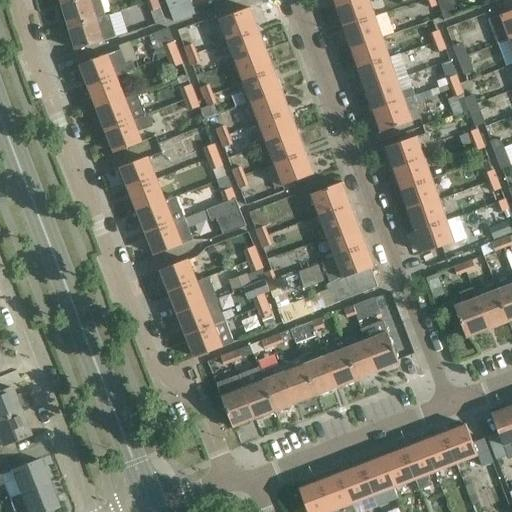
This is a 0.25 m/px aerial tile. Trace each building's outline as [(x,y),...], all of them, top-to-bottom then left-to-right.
[(78,0),(63,5),(70,27),(96,19),(105,16),(100,0),(78,0)] [(161,8),(157,0),(148,0),(146,1),(150,12),(161,8)] [(195,13),(190,0),(165,0),(171,13),(173,20),(195,13)] [(371,0),(356,0),(336,7),(343,28),(391,11),(386,0),(382,0),(373,4),(371,0)] [(435,0),(426,0),(430,8),(438,5),(435,0)] [(227,41),(258,29),(250,8),(219,20),(227,41)] [(511,38),(511,11),(510,13),(500,16),(489,20),(496,39),(498,44),(509,40),(511,38)] [(77,50),(116,38),(109,14),(105,16),(96,19),(70,27),(77,50)] [(377,16),(343,28),(351,49),(384,37),(377,16)] [(167,57),(178,53),(169,28),(149,36),(159,60),(167,57)] [(235,62),(266,50),(258,29),(227,41),(235,62)] [(430,34),(433,43),(442,40),(439,31),(430,34)] [(392,58),(384,37),(351,49),(358,70),(392,58)] [(433,43),(437,52),(445,49),(442,40),(433,43)] [(453,47),(458,59),(468,55),(463,43),(453,47)] [(184,48),(187,56),(197,53),(193,45),(184,48)] [(243,83),(274,71),(266,50),(235,62),(243,83)] [(90,87),(116,77),(129,72),(128,71),(135,69),(133,63),(124,67),(118,51),(81,65),(90,87)] [(178,53),(167,57),(171,67),(182,63),(178,53)] [(197,53),(187,56),(191,66),(200,62),(197,53)] [(468,55),(458,59),(464,75),(474,72),(468,55)] [(366,91),(399,79),(392,58),(358,70),(366,91)] [(251,103),(282,91),(274,71),(243,83),(235,86),(243,106),(251,103)] [(448,79),(450,85),(457,82),(455,76),(448,79)] [(90,87),(99,109),(124,99),(116,77),(90,87)] [(399,79),(366,91),(373,112),(406,100),(399,79)] [(457,82),(450,85),(455,97),(464,94),(460,84),(459,85),(457,82)] [(181,89),(185,100),(196,96),(191,85),(181,89)] [(204,98),(213,94),(210,85),(200,88),(204,98)] [(258,124),(290,112),(282,91),(251,103),(258,124)] [(124,99),(99,109),(107,131),(146,115),(138,94),(124,99)] [(217,103),(213,94),(204,98),(207,106),(217,103)] [(462,99),(466,108),(476,104),(472,95),(462,99)] [(196,96),(185,100),(193,118),(163,130),(168,141),(206,126),(207,125),(196,96)] [(411,112),(418,110),(414,97),(406,100),(373,112),(380,133),(414,121),(411,112)] [(473,127),(483,123),(476,104),(466,108),(473,127)] [(266,145),(298,133),(290,112),(258,124),(266,145)] [(157,136),(149,114),(146,115),(107,131),(116,153),(141,143),(141,142),(157,136)] [(220,139),(229,135),(226,126),(217,129),(220,139)] [(472,142),(482,138),(478,129),(469,133),(472,142)] [(274,166),(306,153),(298,133),(266,145),(274,166)] [(232,144),(229,135),(220,139),(223,147),(232,144)] [(386,148),(393,169),(425,158),(417,137),(386,148)] [(482,138),(472,142),(476,151),(485,147),(482,138)] [(493,150),(504,146),(500,138),(490,142),(493,150)] [(209,159),(218,156),(214,145),(205,149),(209,159)] [(504,146),(493,150),(501,170),(511,166),(504,146)] [(306,153),(274,166),(275,168),(268,171),(275,190),(314,175),(306,153)] [(218,156),(209,159),(212,169),(222,166),(218,156)] [(122,168),(130,190),(156,180),(147,158),(122,168)] [(401,190),(432,179),(425,158),(393,169),(401,190)] [(236,180),(245,177),(242,167),(233,170),(236,180)] [(497,180),(493,171),(484,175),(488,183),(497,180)] [(248,184),(245,177),(236,180),(239,188),(248,184)] [(432,179),(401,190),(408,211),(440,200),(432,179)] [(164,201),(156,180),(130,190),(139,211),(164,201)] [(497,180),(488,183),(492,192),(501,188),(500,186),(497,180)] [(320,216),(350,204),(342,183),(312,195),(320,216)] [(225,203),(235,199),(231,188),(221,192),(225,203)] [(139,211),(147,233),(185,218),(176,197),(139,211)] [(185,218),(147,233),(156,255),(194,240),(189,228),(210,219),(211,221),(217,219),(223,235),(246,225),(235,199),(225,203),(185,218)] [(415,232),(447,221),(440,200),(408,211),(415,232)] [(509,209),(506,201),(497,204),(500,212),(509,209)] [(328,237),(358,225),(350,204),(320,216),(328,237)] [(260,239),(269,236),(265,227),(271,225),(264,207),(249,213),(252,220),(260,239)] [(447,221),(415,232),(423,254),(455,243),(447,221)] [(511,231),(508,221),(490,229),(495,241),(511,233),(511,231)] [(366,246),(358,225),(328,237),(336,258),(366,246)] [(269,236),(260,239),(263,248),(272,244),(269,236)] [(501,240),(504,248),(511,245),(511,243),(509,236),(501,240)] [(495,252),(504,248),(501,240),(492,243),(495,252)] [(322,263),(323,266),(330,284),(327,286),(334,304),(379,287),(371,268),(374,267),(366,246),(336,258),(322,263)] [(254,247),(245,251),(249,262),(259,258),(254,247)] [(249,262),(248,262),(252,273),(263,269),(259,258),(249,262)] [(162,270),(171,292),(208,278),(203,267),(192,271),(188,260),(162,270)] [(473,260),(462,264),(466,272),(476,269),(473,260)] [(466,272),(462,264),(454,267),(457,276),(466,272)] [(268,284),(269,283),(275,281),(272,271),(264,274),(266,280),(268,284)] [(247,274),(229,281),(233,292),(244,288),(251,285),(247,274)] [(171,292),(179,314),(217,299),(209,277),(208,278),(171,292)] [(268,284),(266,280),(251,285),(244,288),(248,300),(253,298),(257,308),(267,304),(263,294),(270,291),(268,284)] [(270,291),(271,292),(272,291),(279,289),(275,281),(269,283),(268,284),(270,291)] [(511,320),(511,284),(497,291),(509,322),(511,320)] [(455,307),(467,338),(488,330),(476,299),(472,289),(459,294),(463,303),(455,307)] [(497,291),(476,299),(488,330),(509,322),(497,291)] [(311,297),(278,310),(284,324),(317,311),(311,297)] [(374,297),(352,306),(358,321),(380,313),(374,297)] [(179,314),(188,335),(226,321),(217,299),(179,314)] [(267,304),(257,308),(261,319),(272,315),(267,304)] [(349,324),(358,321),(352,306),(344,309),(349,324)] [(321,318),(311,322),(315,331),(324,327),(321,318)] [(234,343),(226,321),(188,335),(196,357),(234,343)] [(362,329),(378,372),(400,364),(383,321),(362,329)] [(315,331),(311,322),(303,325),(307,334),(315,331)] [(341,338),(357,380),(378,372),(362,329),(341,338)] [(271,337),(275,347),(284,343),(280,334),(271,337)] [(271,337),(262,341),(266,350),(275,347),(271,337)] [(345,349),(325,356),(337,388),(357,380),(341,338),(340,338),(345,349)] [(240,349),(230,353),(233,363),(244,359),(240,349)] [(305,364),(317,396),(337,388),(325,356),(323,357),(321,350),(302,357),(305,364)] [(233,363),(230,353),(222,356),(225,366),(233,363)] [(282,365),(297,404),(317,396),(305,364),(302,357),(282,365)] [(260,368),(259,368),(276,412),(297,404),(282,365),(262,372),(260,368)] [(276,412),(259,368),(238,376),(255,420),(276,412)] [(255,420),(238,376),(217,384),(234,428),(255,420)] [(0,391),(0,418),(19,411),(10,388),(0,391)] [(508,456),(511,454),(511,406),(492,414),(508,456)] [(19,411),(0,418),(0,443),(1,446),(29,435),(19,411)] [(445,432),(457,464),(478,456),(466,424),(445,432)] [(436,472),(457,464),(445,432),(424,440),(436,472)] [(404,448),(416,480),(420,490),(432,485),(428,475),(436,472),(424,440),(404,448)] [(395,488),(416,480),(404,448),(383,456),(395,488)] [(374,496),(395,488),(383,456),(362,464),(374,496)] [(6,458),(0,460),(0,485),(3,484),(9,499),(48,484),(38,460),(20,467),(11,471),(6,458)] [(374,496),(362,464),(342,472),(354,504),(374,496)] [(356,511),(354,504),(342,472),(321,480),(333,511),(356,511)] [(333,511),(321,480),(300,488),(308,511),(333,511)] [(48,484),(9,499),(13,511),(45,511),(57,507),(48,484)]
